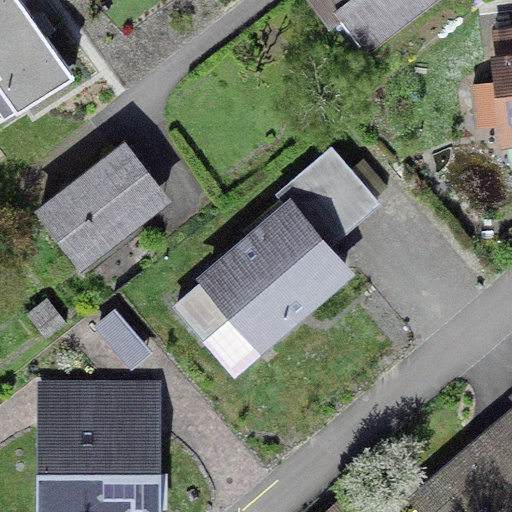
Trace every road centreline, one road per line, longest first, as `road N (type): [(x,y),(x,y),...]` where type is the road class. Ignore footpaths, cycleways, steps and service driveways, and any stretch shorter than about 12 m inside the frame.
road 1 (residential): [(511,300),(267,511)]
road 2 (residential): [(277,0),(132,103)]
